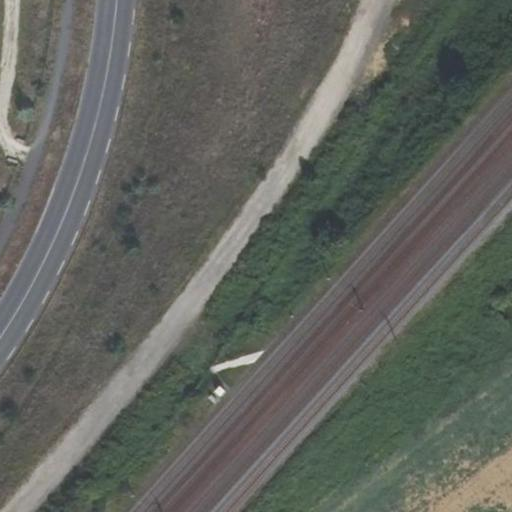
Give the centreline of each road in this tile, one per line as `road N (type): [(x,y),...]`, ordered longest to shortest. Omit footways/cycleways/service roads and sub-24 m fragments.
road 1 (track): [(11,511),(207,286),(313,129),(374,0)]
road 2 (tertiary): [(117,0),(79,177),(0,338)]
